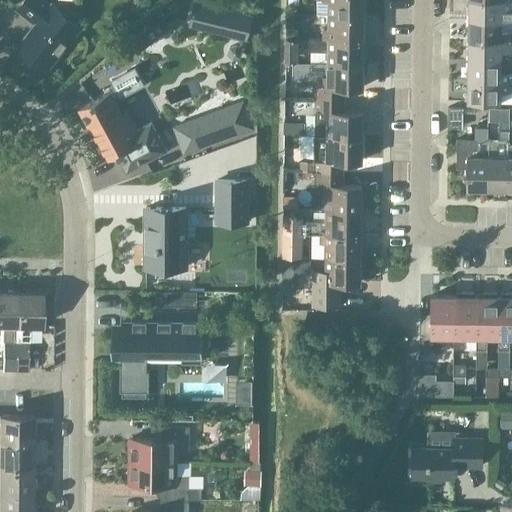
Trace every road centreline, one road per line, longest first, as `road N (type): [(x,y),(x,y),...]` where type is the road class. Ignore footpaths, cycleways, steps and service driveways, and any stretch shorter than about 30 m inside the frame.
road 1 (residential): [(511,238),(418,238),(420,0)]
road 2 (unclassified): [(73,264),(72,201),(57,156),(0,97)]
road 3 (unclassified): [(75,511),(74,379)]
